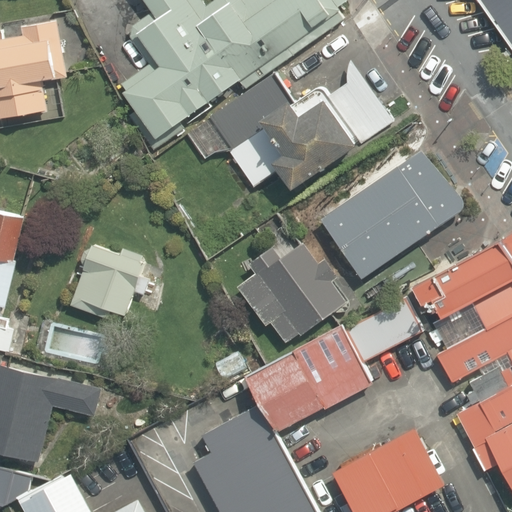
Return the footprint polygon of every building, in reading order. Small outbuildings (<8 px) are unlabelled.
[(156,146),(353,7),(347,0),(221,0),(207,10),(199,0),(142,0),(154,16),(134,30),(157,62),(116,90),(156,146)] [(511,0),(485,0),(511,39),(511,0)] [(0,121),(49,114),(44,83),(67,80),(60,29),(58,19),(24,24),(26,34),(0,37),(0,121)] [(394,121),(353,57),(349,80),(331,91),(325,82),(298,99),(278,69),(208,114),(255,187),(286,167),(296,184),(394,121)] [(467,199),(425,140),(319,215),(365,278),(467,205),(467,199)] [(0,209),(0,349),(12,352),(17,328),(0,324),(0,302),(10,305),(21,258),(18,257),(27,215),(0,209)] [(198,247),(208,262),(253,233),(243,218),(198,247)] [(267,267),(242,285),(265,324),(273,320),(286,340),(346,305),(332,280),(339,276),(327,257),(321,260),(310,241),(289,253),(286,246),(263,260),(267,267)] [(87,263),(79,282),(73,280),(67,294),(73,297),(70,304),(100,316),(103,308),(125,317),(137,288),(144,290),(151,271),(144,268),(146,264),(142,262),(145,254),(124,246),(121,254),(94,243),(92,249),(86,246),(80,260),(87,263)] [(511,244),(366,325),(388,365),(495,306),(511,296),(511,244)] [(511,323),(511,296),(495,306),(507,327),(511,323)] [(103,329),(51,322),(47,355),(99,362),(103,329)] [(511,395),(511,323),(507,327),(455,355),(485,410),(511,395)] [(362,331),(273,380),(306,439),(395,390),(362,331)] [(0,450),(41,459),(52,407),(95,416),(103,380),(59,371),(0,358),(0,450)] [(511,399),(489,412),(511,453),(511,399)] [(324,511),(266,408),(190,450),(225,511),(324,511)] [(413,427),(337,468),(361,511),(387,511),(443,481),(413,427)] [(149,511),(140,495),(108,511),(94,511),(85,493),(49,511),(149,511)]
